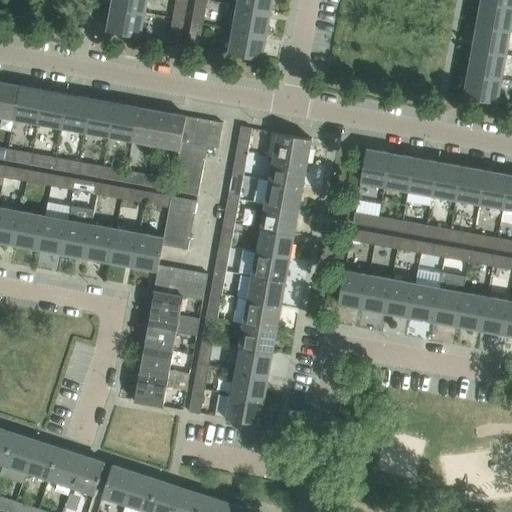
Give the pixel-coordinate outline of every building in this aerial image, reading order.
[(112,0),(112,6),(145,13),(147,0),(112,0)] [(176,0),(173,18),(184,20),(187,0),(176,0)] [(203,23),(207,0),(195,0),(192,21),(203,23)] [(271,11),(272,0),(238,0),(238,5),(271,11)] [(511,6),(481,1),(477,25),(510,31),(511,21),(511,6)] [(238,5),(233,29),(266,35),(271,11),(238,5)] [(140,36),(145,13),(112,6),(107,30),(140,37),(140,36)] [(173,18),(168,41),(168,42),(180,44),(184,20),(173,18)] [(192,21),(187,45),(198,47),(199,47),(203,23),(192,21)] [(506,55),(510,31),(477,25),(473,49),(506,55)] [(262,59),(266,35),(233,29),(229,53),(262,59)] [(473,49),(468,72),(502,79),(506,55),(473,49)] [(497,102),(502,79),(468,72),(464,96),(477,99),(481,99),(497,103),(497,102)] [(0,115),(14,118),(20,85),(0,81),(0,115)] [(44,89),(20,85),(14,118),(38,123),(44,89)] [(38,123),(61,127),(67,94),(44,89),(38,123)] [(61,127),(85,131),(91,98),(67,94),(61,127)] [(85,131),(109,136),(115,102),(91,98),(85,131)] [(109,136),(132,140),(138,107),(115,102),(109,136)] [(132,140),(156,144),(162,111),(138,107),(132,140)] [(187,116),(162,111),(156,144),(181,149),(183,141),(187,116)] [(183,141),(194,143),(199,118),(187,116),(183,141)] [(194,143),(206,145),(210,120),(199,118),(194,143)] [(223,122),(210,120),(206,145),(207,146),(218,148),(223,122)] [(248,152),(252,127),(241,125),(237,150),(248,152)] [(307,162),(312,138),(278,132),(274,156),(307,162)] [(207,146),(206,145),(194,143),(183,141),(181,149),(180,154),(205,158),(207,146)] [(0,158),(6,160),(8,149),(0,146),(0,158)] [(390,152),(366,148),(363,165),(360,181),(361,182),(384,186),(390,152)] [(6,160),(30,164),(32,153),(8,149),(6,160)] [(237,150),(232,173),(243,175),(248,152),(237,150)] [(390,152),(384,186),(408,190),(414,157),(390,152)] [(56,157),(32,153),(30,164),(54,168),(56,157)] [(180,154),(178,165),(203,170),(205,158),(180,154)] [(303,186),(307,162),(274,156),(270,180),(303,186)] [(54,168),(77,173),(79,162),(56,157),(54,168)] [(438,161),(414,157),(408,190),(432,194),(438,161)] [(462,166),(438,161),(432,194),(456,199),(462,166)] [(77,173),(101,177),(103,166),(79,162),(77,173)] [(3,176),(27,181),(29,170),(5,165),(3,176)] [(201,182),(203,170),(178,165),(176,177),(201,182)] [(101,177),(125,181),(127,170),(103,166),(101,177)] [(486,170),(462,166),(456,199),(480,203),(486,170)] [(27,181),(51,185),(53,174),(29,170),(27,181)] [(150,175),(127,170),(125,181),(148,186),(150,175)] [(509,174),(486,170),(480,203),(503,208),(509,174)] [(232,173),(228,197),(239,199),(243,175),(232,173)] [(51,185),(74,189),(76,178),(53,174),(51,185)] [(511,174),(509,174),(503,208),(511,209),(511,174)] [(175,179),(150,175),(148,186),(173,190),(175,179)] [(176,177),(175,179),(173,190),(198,195),(201,182),(176,177)] [(74,189),(98,194),(100,183),(76,178),(74,189)] [(299,210),(303,186),(270,180),(265,204),(299,210)] [(98,194),(122,198),(124,187),(100,183),(98,194)] [(147,191),(124,187),(122,198),(145,202),(147,191)] [(172,196),(147,191),(145,202),(170,207),(172,196)] [(170,207),(169,208),(195,213),(197,200),(172,196),(170,207)] [(228,197),(224,221),(235,223),(239,199),(228,197)] [(258,203),(254,226),(261,228),(294,233),(299,210),(265,204),(258,203)] [(21,211),(0,206),(0,241),(15,244),(21,211)] [(169,208),(167,220),(193,225),(195,213),(169,208)] [(15,244),(39,248),(45,215),(21,211),(15,244)] [(379,216),(355,212),(355,211),(353,223),(377,227),(379,216)] [(69,219),(45,215),(39,248),(63,253),(69,219)] [(403,220),(379,216),(377,227),(400,231),(403,220)] [(63,253),(86,257),(93,224),(69,219),(63,253)] [(167,220),(165,232),(190,236),(193,225),(167,220)] [(400,231),(424,236),(426,225),(403,220),(400,231)] [(224,221),(219,245),(230,247),(235,223),(224,221)] [(116,228),(93,224),(86,257),(110,261),(116,228)] [(450,229),(426,225),(424,236),(448,240),(450,229)] [(110,261),(134,266),(140,232),(116,228),(110,261)] [(290,257),(294,233),(261,228),(257,251),(290,257)] [(375,233),(352,228),(350,239),(350,240),(373,244),(375,233)] [(474,233),(450,229),(448,240),(472,244),(474,233)] [(159,264),(163,244),(164,237),(140,232),(134,266),(158,270),(159,264)] [(165,232),(164,237),(163,244),(188,249),(190,236),(165,232)] [(375,233),(373,244),(397,248),(399,237),(375,233)] [(472,244),(496,249),(498,238),(474,233),(472,244)] [(397,248),(421,252),(423,241),(399,237),(397,248)] [(511,240),(498,238),(496,249),(511,251),(511,240)] [(423,241),(421,252),(445,257),(447,246),(423,241)] [(226,270),(230,247),(219,245),(215,268),(226,270)] [(445,257),(469,261),(471,250),(447,246),(445,257)] [(471,250),(469,261),(492,265),(494,254),(471,250)] [(286,281),(290,257),(257,251),(252,275),(286,281)] [(492,265),(511,269),(511,257),(494,254),(492,265)] [(158,270),(154,289),(154,290),(155,290),(167,292),(167,289),(171,266),(159,264),(158,270)] [(171,266),(167,289),(167,292),(179,294),(180,289),(183,269),(171,266)] [(211,292),(222,294),(226,270),(215,268),(211,292)] [(183,269),(180,289),(179,294),(183,295),(191,297),(196,271),(183,269)] [(338,303),(362,307),(368,274),(345,270),(344,270),(342,284),(338,303)] [(191,297),(203,299),(208,273),(196,271),(191,297)] [(439,287),(433,320),(457,325),(463,292),(466,276),(442,272),(441,275),(439,287)] [(362,307),(385,312),(392,278),(368,274),(362,307)] [(252,275),(250,289),(248,299),(281,305),(286,281),(252,275)] [(385,312),(409,316),(415,283),(392,278),(385,312)] [(409,316),(433,320),(439,287),(415,283),(409,316)] [(179,294),(167,292),(155,290),(150,319),(198,328),(200,318),(180,315),(183,295),(179,294)] [(206,316),(217,318),(222,294),(211,292),(206,316)] [(463,292),(457,325),(481,329),(487,296),(463,292)] [(487,296),(481,329),(505,334),(511,300),(487,296)] [(281,305),(248,299),(244,322),(277,328),(281,305)] [(213,341),(217,318),(206,316),(202,339),(213,341)] [(150,319),(145,346),(173,352),(177,332),(197,335),(198,328),(150,319)] [(273,352),(277,328),(244,322),(239,346),(273,352)] [(209,365),(213,341),(202,339),(198,363),(209,365)] [(173,352),(145,346),(140,373),(188,383),(190,373),(170,369),(173,352)] [(268,376),(273,352),(239,346),(235,370),(268,376)] [(193,387),(204,389),(209,365),(198,363),(193,387)] [(264,399),(268,376),(235,370),(231,393),(264,399)] [(140,373),(135,401),(163,406),(167,386),(187,390),(188,383),(140,373)] [(200,413),(204,389),(193,387),(189,411),(200,413)] [(231,393),(226,418),(260,424),(264,399),(231,393)] [(14,433),(0,427),(0,461),(4,463),(14,433)] [(4,463),(0,475),(0,476),(22,484),(27,470),(37,440),(14,433),(4,463)] [(59,447),(37,440),(27,470),(49,478),(59,447)] [(82,455),(59,447),(49,478),(72,485),(82,455)] [(82,455),(72,485),(95,493),(105,462),(82,455)] [(102,495),(125,502),(135,472),(112,465),(102,495)] [(158,479),(135,472),(125,502),(148,510),(158,479)] [(172,511),(181,487),(158,479),(148,510),(154,511),(172,511)] [(181,487),(172,511),(197,511),(203,494),(181,487)] [(203,494),(197,511),(222,511),(226,502),(203,494)] [(0,508),(11,511),(13,511),(16,502),(0,496),(0,508)] [(38,511),(39,509),(16,502),(13,511),(38,511)] [(247,511),(249,509),(226,502),(222,511),(247,511)]
